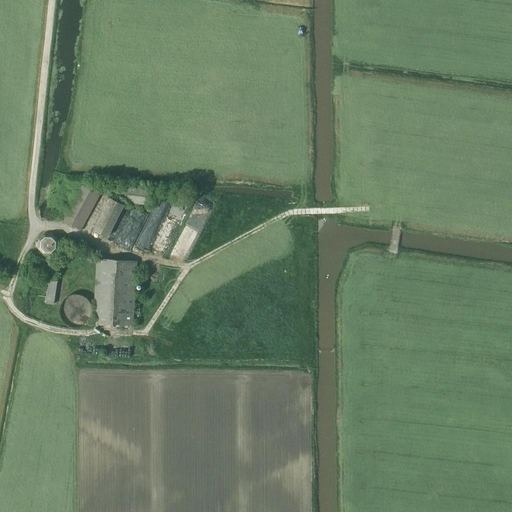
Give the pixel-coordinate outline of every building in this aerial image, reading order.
[(63,220),(81,229),(99,194),(82,184),(63,220)] [(124,201),(149,204),(152,188),(126,185),(124,201)] [(93,229),(108,236),(124,204),(109,196),(93,229)] [(43,254),(49,254),(50,253),(52,253),(58,247),(58,239),(52,233),(44,232),(41,234),(38,238),(38,241),(35,241),(35,246),(37,246),(43,253),(44,253),(43,254)] [(93,321),(133,324),(137,260),(97,257),(93,321)] [(46,302),(54,304),(57,280),(49,279),(46,302)] [(91,315),(91,312),(91,309),(90,306),(88,303),(86,301),(84,299),(81,298),(78,297),(76,297),(74,297),(70,298),(67,300),(65,302),(63,304),(62,307),(61,310),(61,313),(61,316),(62,318),(64,321),(66,323),(68,325),(71,326),(75,327),(77,327),(82,326),(85,324),(87,322),(89,320),(90,318),(91,315)]
